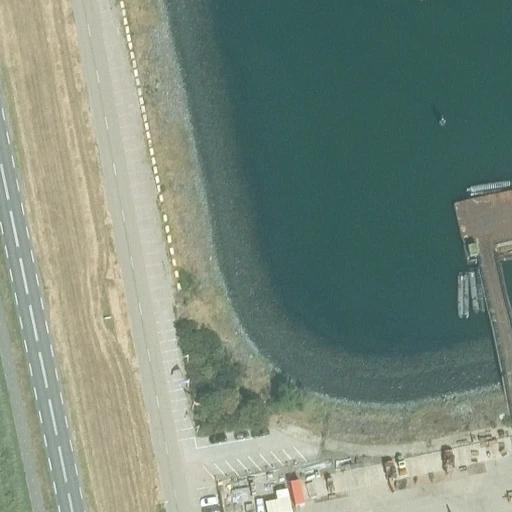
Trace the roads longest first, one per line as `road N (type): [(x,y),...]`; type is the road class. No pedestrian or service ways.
road 1 (unclassified): [(184,511),(81,0)]
road 2 (tertiary): [(71,511),(0,158)]
